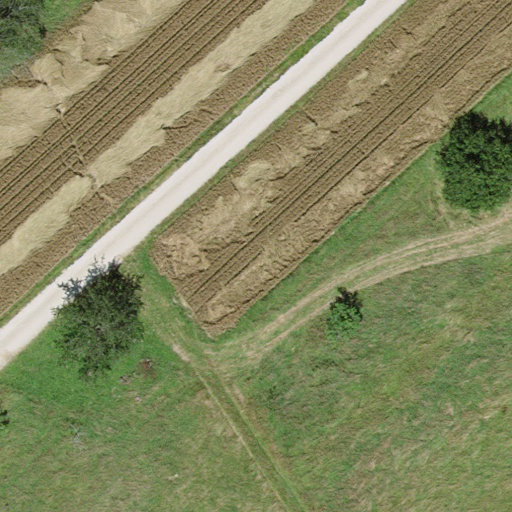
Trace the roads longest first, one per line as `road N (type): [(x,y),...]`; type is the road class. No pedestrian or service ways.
road 1 (track): [(0,341),(378,0)]
road 2 (track): [(98,250),(311,511)]
